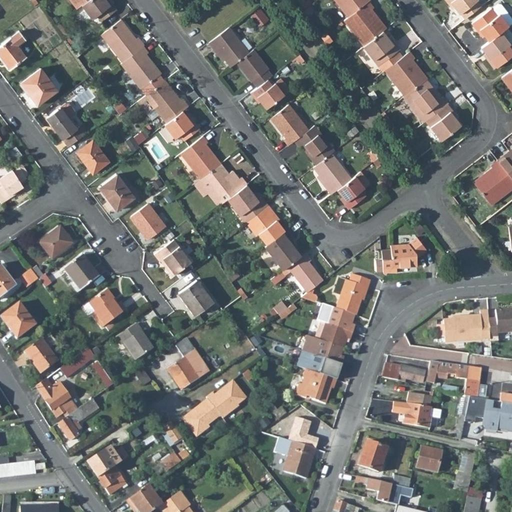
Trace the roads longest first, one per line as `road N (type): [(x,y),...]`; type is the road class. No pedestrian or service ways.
road 1 (residential): [(420,186),(356,235),(320,229),(146,0)]
road 2 (residential): [(483,285),(409,303),(377,338),(320,511)]
road 3 (residential): [(420,186),(485,135),(490,120),(487,105),(406,0)]
road 4 (residential): [(67,188),(168,313)]
road 5 (tertiary): [(71,477),(0,370)]
